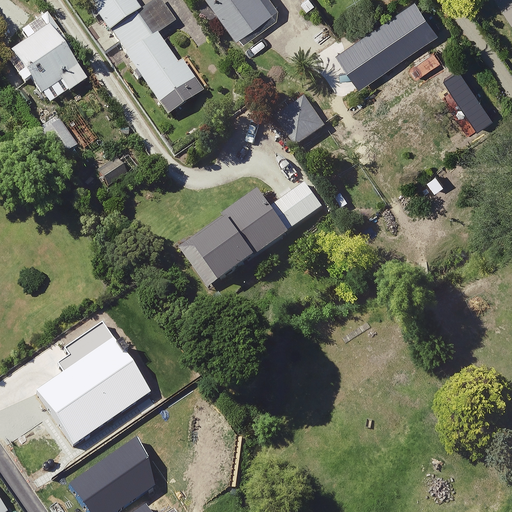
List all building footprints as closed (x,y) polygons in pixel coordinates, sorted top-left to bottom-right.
[(85,0),(100,20),(92,26),(103,41),(97,45),(107,58),(120,48),(169,117),(202,93),(180,62),(177,64),(157,36),(174,24),(157,0),(142,11),(134,0),(85,0)] [(211,0),(238,37),(274,12),(265,0),(211,0)] [(68,54),(70,52),(64,42),(61,44),(50,27),(11,53),(40,97),(61,83),(69,94),(87,82),(68,54)] [(326,129),(306,100),(276,121),(296,149),(326,129)] [(264,117),(257,107),(237,119),(244,130),(264,117)] [(77,146),(59,120),(40,134),(58,160),(77,146)] [(119,166),(102,178),(109,189),(127,177),(119,166)] [(272,209),(260,192),(181,248),(209,289),(220,282),(221,285),(289,237),(288,235),(324,210),(307,185),(272,209)]
